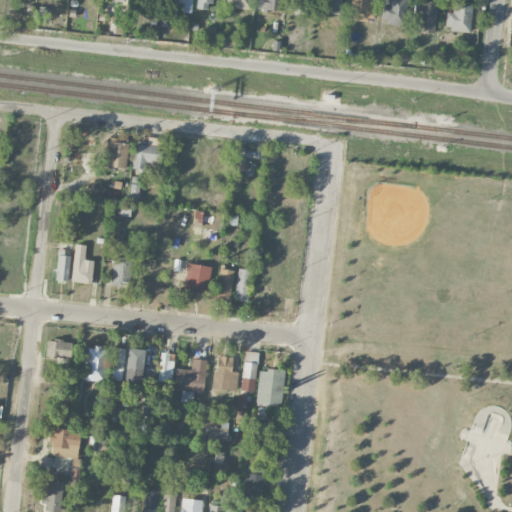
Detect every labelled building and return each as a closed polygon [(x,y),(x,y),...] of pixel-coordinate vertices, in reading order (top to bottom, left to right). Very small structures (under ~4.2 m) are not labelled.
[(191,0),(163,0),(163,1),(183,2),(183,12),(191,13),(192,0),(191,0)] [(196,0),(196,8),(212,9),(212,0),(196,0)] [(252,0),(226,0),(226,8),(252,9),(252,0)] [(257,0),(257,9),(281,10),(281,0),(257,0)] [(289,0),(289,13),(311,14),(311,0),(289,0)] [(375,4),(370,4),(369,0),(350,0),(349,19),(374,21),(375,4)] [(388,0),(388,6),(381,5),(381,23),(405,24),(405,0),(388,0)] [(418,24),(417,32),(435,32),(436,2),(413,1),(413,23),(418,24)] [(445,30),(470,30),(471,4),(452,4),(452,12),(446,12),(445,30)] [(135,144),(132,174),(144,175),(145,163),(160,164),(162,138),(148,137),(147,145),(135,144)] [(127,142),(108,142),(107,167),(126,168),(127,142)] [(251,182),(252,163),(245,162),(246,155),(234,154),(232,180),(251,182)] [(139,184),(130,184),(129,201),(138,202),(139,184)] [(71,281),(91,283),(93,260),(84,259),(85,245),(74,244),(71,281)] [(56,255),(56,280),(68,280),(69,256),(56,255)] [(131,258),(112,257),(112,284),(130,284),(131,258)] [(183,290),(208,293),(211,266),(186,263),(183,290)] [(235,301),(248,301),(250,269),(237,268),(235,301)] [(217,295),(231,296),(232,270),(218,269),(217,295)] [(70,341),(46,340),(45,359),(69,360),(70,341)] [(86,347),(85,380),(103,381),(105,348),(86,347)] [(110,380),(122,381),(123,348),(111,347),(110,380)] [(142,383),(143,349),(126,348),(125,382),(142,383)] [(239,390),(253,392),(258,353),(245,351),(239,390)] [(158,383),(172,383),(172,359),(172,353),(159,352),(158,383)] [(237,372),(232,372),(232,356),(214,356),(214,390),(236,390),(237,372)] [(174,390),(181,390),(181,401),(192,402),(193,391),(204,392),(205,359),(192,359),(191,369),(176,368),(174,390)] [(259,369),(255,405),(280,407),(283,371),(259,369)] [(235,421),(244,422),(248,394),(238,393),(235,421)] [(150,406),(142,406),(141,421),(135,421),(135,432),(150,433),(150,406)] [(207,439),(227,440),(228,422),(220,422),(220,427),(208,427),(207,439)] [(79,430),(51,429),(50,454),(78,456),(79,430)] [(70,485),(79,485),(80,458),(71,458),(70,485)] [(244,497),(262,498),(264,468),(246,467),(244,497)] [(44,511),(50,511),(60,511),(61,482),(45,481),(44,511)] [(173,511),(175,489),(161,488),(160,511),(173,511)] [(123,511),(124,495),(111,495),(110,511),(123,511)] [(156,511),(158,499),(142,498),(140,511),(156,511)] [(200,511),(201,499),(180,498),(179,511),(200,511)]
